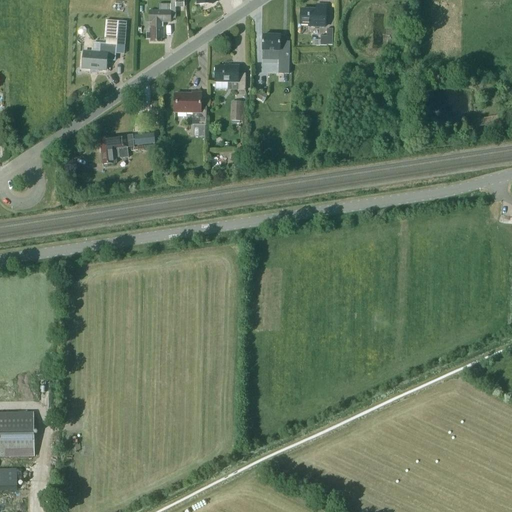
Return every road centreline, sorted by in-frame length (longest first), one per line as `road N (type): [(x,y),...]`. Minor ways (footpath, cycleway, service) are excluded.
road 1 (tertiary): [(511,174),(61,250)]
road 2 (unclassified): [(25,159),(262,0)]
